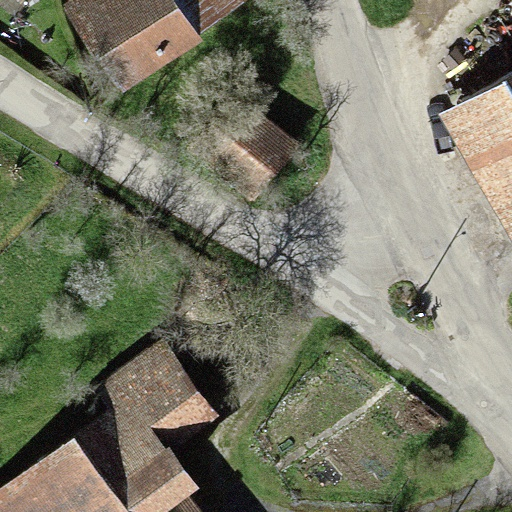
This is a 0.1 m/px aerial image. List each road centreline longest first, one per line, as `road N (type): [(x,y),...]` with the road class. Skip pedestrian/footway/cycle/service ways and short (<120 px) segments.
road 1 (unclassified): [(309,267),(0,91)]
road 2 (tertiary): [(416,225),(341,0)]
road 3 (residential): [(309,267),(422,360),(502,390)]
road 4 (tertiary): [(502,390),(416,225)]
